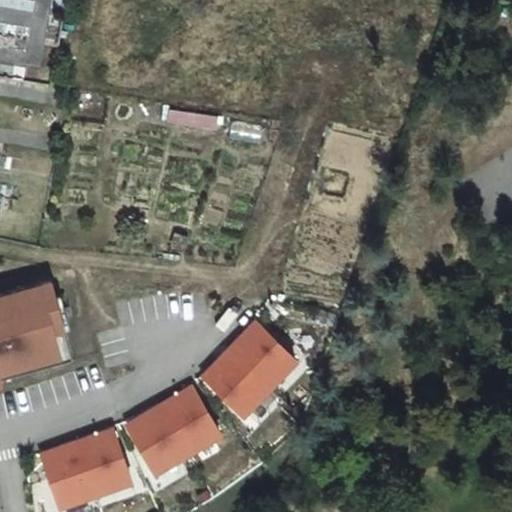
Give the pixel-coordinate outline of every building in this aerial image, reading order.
[(0,362),(66,342),(45,273),(0,286),(0,362)] [(227,351),(267,389),(293,362),(253,324),(240,338),(227,351)] [(215,363),(201,377),(241,416),(267,389),(227,351),(215,363)] [(156,407),(184,455),(217,436),(189,388),(173,397),(156,407)] [(140,417),(125,426),(152,474),(184,455),(156,407),(140,417)] [(74,443),(92,495),(127,483),(109,430),(90,437),(74,443)] [(54,450),(39,455),(57,508),(92,495),(74,443),(54,450)]
